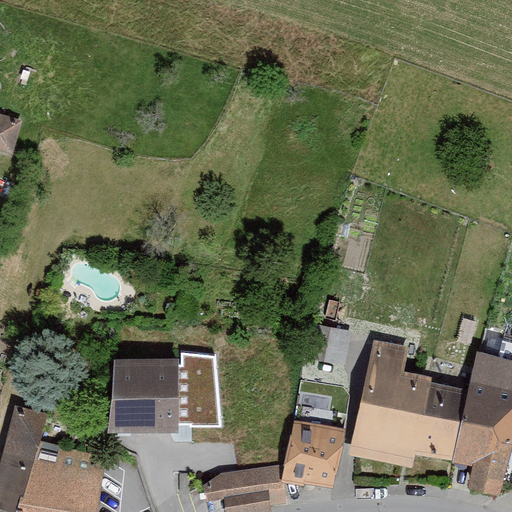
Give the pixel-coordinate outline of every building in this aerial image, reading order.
[(20,122),(0,116),(0,148),(12,152),(20,122)] [(409,343),(373,335),(350,449),(417,463),(420,449),(468,458),(464,479),(511,488),(511,482),(511,358),(479,352),(471,389),(403,375),(409,343)] [(182,363),(114,359),(110,423),(178,427),(182,363)] [(4,401),(0,415),(0,502),(23,509),(41,441),(49,413),(4,401)] [(293,419),(282,476),(338,487),(348,430),(293,419)] [(23,509),(21,511),(97,511),(102,454),(41,441),(23,509)] [(280,464),(211,473),(214,497),(226,495),(228,511),(232,511),(285,505),(280,464)]
